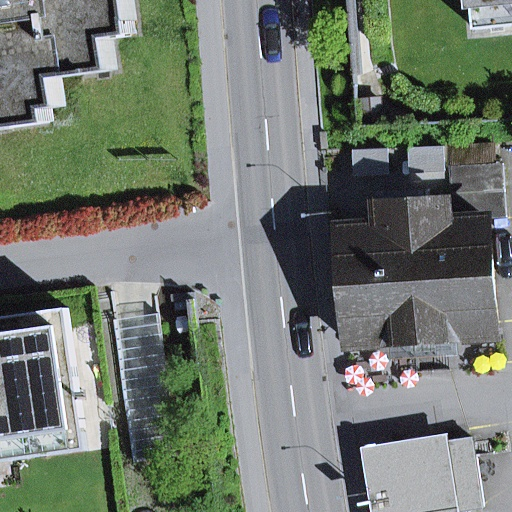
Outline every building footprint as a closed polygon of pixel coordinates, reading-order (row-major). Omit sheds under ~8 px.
[(0,0),(0,131),(54,122),(52,109),(66,107),(62,78),(118,71),(111,25),(137,21),(133,0),(0,0)] [(511,0),(472,0),(476,31),(491,29),(489,4),(511,2),(511,0)] [(491,29),(511,27),(511,2),(489,4),(491,29)] [(451,168),(452,195),(505,192),(503,165),(451,168)] [(454,223),(488,221),(507,220),(505,192),(452,195),(454,223)] [(351,347),(498,337),(488,221),(454,223),(449,223),(448,203),(379,207),(380,227),(341,229),(351,347)] [(0,441),(86,429),(69,310),(0,319),(0,441)] [(86,429),(0,441),(0,463),(89,451),(86,429)] [(451,511),(440,443),(449,442),(447,435),(364,448),(374,511),(451,511)] [(440,443),(451,511),(468,511),(484,509),(473,438),(449,442),(440,443)]
